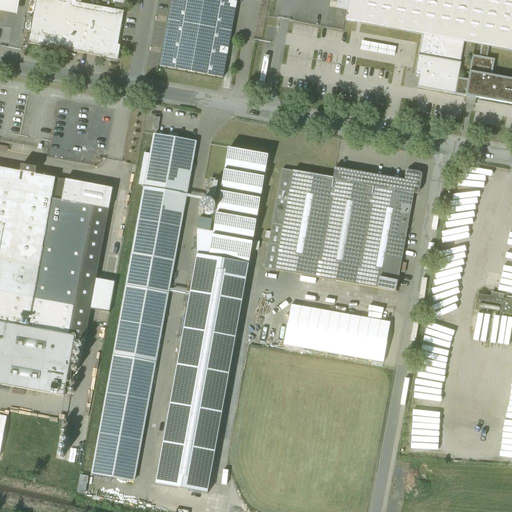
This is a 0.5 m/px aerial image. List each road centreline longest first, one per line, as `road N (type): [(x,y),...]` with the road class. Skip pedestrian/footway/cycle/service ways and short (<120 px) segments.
road 1 (residential): [(444,146),(376,511)]
road 2 (residential): [(444,146),(134,87)]
road 3 (residential): [(134,87),(0,63)]
